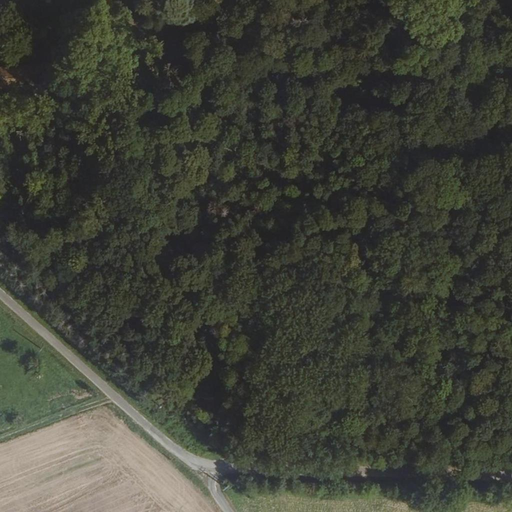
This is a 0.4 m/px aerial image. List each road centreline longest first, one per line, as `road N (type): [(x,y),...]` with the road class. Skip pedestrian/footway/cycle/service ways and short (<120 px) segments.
road 1 (unclassified): [(511,476),(193,464)]
road 2 (unclassified): [(0,298),(193,464)]
